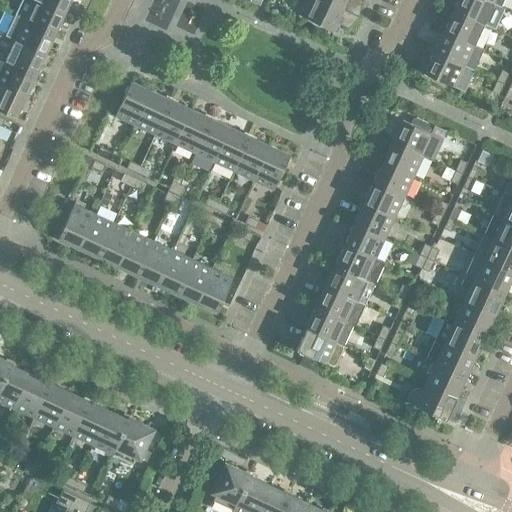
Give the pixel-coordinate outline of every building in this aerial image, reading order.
[(55,33),(64,13),(36,0),(21,0),(15,15),(55,33)] [(70,0),(36,0),(64,13),(70,0)] [(349,28),(359,16),(323,0),(311,0),(304,17),(334,31),(338,23),(349,28)] [(360,0),(323,0),(359,16),(361,1),(360,0)] [(484,24),(493,3),(485,0),(457,0),(453,10),(484,24)] [(474,45),(484,24),(453,10),(444,31),(474,45)] [(45,54),(55,33),(15,15),(5,36),(14,40),(45,54)] [(483,49),(474,45),(444,31),(434,51),(464,65),(474,70),(483,49)] [(35,75),(45,54),(14,40),(5,61),(35,75)] [(474,70),(464,65),(434,51),(424,73),(464,91),(474,70)] [(0,83),(26,95),(35,75),(5,61),(0,70),(0,83)] [(501,69),(496,80),(503,84),(509,73),(501,69)] [(498,95),(503,84),(496,80),(491,91),(498,95)] [(135,125),(151,90),(131,81),(115,115),(135,125)] [(0,109),(16,117),(26,95),(0,83),(0,109)] [(155,134),(171,100),(151,90),(135,125),(155,134)] [(174,143),(190,109),(171,100),(155,134),(174,143)] [(194,152),(210,118),(190,109),(174,143),(194,152)] [(214,161),(230,127),(210,118),(194,152),(214,161)] [(442,138),(430,132),(428,131),(429,128),(428,124),(415,118),(412,119),(410,123),(402,119),(392,141),(423,155),(432,159),(442,138)] [(233,171),(249,136),(230,127),(214,161),(233,171)] [(253,180),(269,145),(249,136),(233,171),(253,180)] [(413,176),(423,155),(392,141),(383,162),(413,176)] [(289,155),(269,145),(253,180),(273,189),(289,155)] [(108,159),(111,152),(100,147),(97,154),(108,159)] [(94,159),(94,160),(91,167),(102,172),(105,165),(94,159)] [(460,159),(455,170),(462,173),(467,163),(460,159)] [(137,173),(140,165),(129,160),(126,168),(137,173)] [(403,197),(413,176),(383,162),(373,182),(403,197)] [(151,170),(140,165),(137,173),(148,178),(151,170)] [(472,165),(467,176),(475,179),(480,169),(472,165)] [(457,184),(462,173),(455,170),(450,181),(457,184)] [(131,186),(134,178),(124,173),(120,181),(131,186)] [(470,190),(475,179),(467,176),(462,187),(470,190)] [(142,191),(145,183),(134,178),(131,186),(142,191)] [(175,194),(180,183),(173,180),(168,190),(175,194)] [(511,181),(507,183),(503,192),(511,196),(511,181)] [(394,217),(403,197),(373,182),(363,203),(394,217)] [(187,186),(180,183),(175,194),(182,197),(187,186)] [(105,190),(99,202),(107,206),(112,194),(105,190)] [(170,205),(175,194),(168,190),(163,201),(170,205)] [(511,221),(511,196),(503,192),(493,213),(502,217),(511,221)] [(177,208),(182,197),(175,194),(170,205),(177,208)] [(204,204),(215,210),(219,202),(208,197),(204,204)] [(440,201),(435,211),(443,215),(448,204),(440,201)] [(229,207),(219,202),(215,210),(226,214),(229,207)] [(384,238),(394,217),(363,203),(354,224),(384,238)] [(78,248),(94,213),(73,204),(57,238),(78,248)] [(461,210),(454,207),(453,206),(448,217),(455,221),(461,210)] [(209,222),(213,215),(202,210),(198,217),(209,222)] [(438,226),(443,215),(435,211),(430,222),(438,226)] [(98,257),(114,223),(94,213),(78,248),(98,257)] [(223,220),(213,215),(209,222),(220,227),(223,220)] [(255,228),(256,227),(259,221),(248,216),(244,223),(255,228)] [(450,232),(455,221),(448,217),(443,228),(450,232)] [(511,247),(511,221),(502,217),(500,223),(495,222),(488,224),(484,234),(511,247)] [(117,266),(133,232),(114,223),(98,257),(117,266)] [(374,259),(384,238),(354,224),(344,245),(374,259)] [(242,228),(241,229),(238,236),(249,241),(253,234),(242,228)] [(137,275),(153,241),(133,232),(117,266),(137,275)] [(511,272),(511,247),(484,234),(474,254),(511,272)] [(156,284),(172,250),(153,241),(137,275),(156,284)] [(426,257),(431,246),(424,243),(419,254),(426,257)] [(383,263),(374,259),(344,245),(334,266),(374,284),(383,263)] [(438,250),(431,246),(426,257),(433,261),(438,250)] [(176,294),(192,259),(172,250),(156,284),(176,294)] [(421,268),(426,257),(419,254),(414,265),(421,268)] [(504,294),(511,276),(511,272),(474,254),(464,275),(504,294)] [(428,272),(433,261),(426,257),(421,268),(428,272)] [(196,303),(212,269),(192,259),(176,294),(196,303)] [(374,284),(334,266),(324,286),(364,305),(374,284)] [(232,278),(212,269),(196,303),(216,312),(232,278)] [(494,315),(504,294),(464,275),(460,285),(463,292),(467,294),(464,300),(494,315)] [(402,284),(397,295),(404,298),(409,287),(402,284)] [(364,305),(324,286),(315,307),(353,325),(354,325),(364,305)] [(414,290),(409,301),(417,304),(422,293),(414,290)] [(399,309),(404,298),(397,295),(391,305),(399,309)] [(484,335),(494,315),(464,300),(461,307),(457,305),(449,307),(445,317),(484,335)] [(412,315),(417,304),(409,301),(404,311),(412,315)] [(353,325),(315,307),(305,328),(336,342),(343,345),(353,325)] [(484,336),(484,335),(445,317),(435,338),(475,356),(479,346),(486,349),(490,339),(484,336)] [(382,325),(377,336),(385,339),(390,328),(382,325)] [(326,363),(336,342),(305,328),(295,349),(326,363)] [(395,331),(390,342),(397,345),(402,334),(395,331)] [(379,350),(385,339),(377,336),(372,347),(379,350)] [(465,377),(475,356),(435,338),(425,359),(434,363),(435,363),(465,377)] [(392,356),(397,345),(390,342),(385,353),(392,356)] [(0,386),(11,362),(0,357),(0,386)] [(363,368),(369,371),(370,371),(375,360),(368,357),(363,368)] [(0,401),(14,408),(30,374),(11,365),(12,363),(11,362),(0,386),(0,401)] [(380,363),(375,373),(383,377),(388,366),(380,363)] [(456,397),(465,377),(435,363),(434,363),(425,383),(456,397)] [(33,417),(49,383),(30,374),(14,408),(33,417)] [(53,426),(69,392),(49,383),(33,417),(53,426)] [(445,419),(456,397),(425,383),(422,389),(418,388),(411,390),(406,401),(445,419)] [(73,435),(89,401),(69,392),(53,426),(73,435)] [(92,444),(108,410),(89,401),(73,435),(92,444)] [(112,454),(129,417),(127,417),(127,419),(108,410),(92,444),(112,454)] [(152,428),(129,417),(112,454),(132,463),(135,457),(138,459),(152,428)] [(8,448),(0,444),(0,453),(5,455),(8,448)] [(31,474),(36,463),(29,460),(23,471),(31,474)] [(43,467),(36,463),(31,474),(38,478),(43,467)] [(233,510),(250,474),(226,463),(212,493),(215,495),(213,500),(233,510)] [(237,511),(256,511),(269,485),(250,476),(251,474),(250,474),(233,510),(237,511)] [(65,475),(62,482),(72,487),(76,480),(65,475)] [(87,485),(76,480),(72,487),(83,492),(87,485)] [(279,511),(288,494),(269,485),(256,511),(279,511)] [(67,511),(66,511),(84,511),(85,511),(84,511),(88,503),(89,503),(89,502),(62,489),(55,505),(67,511)] [(303,511),(308,503),(288,494),(279,511),(303,511)] [(116,507),(119,500),(108,495),(105,502),(116,507)] [(327,511),(308,503),(303,511),(327,511)]
